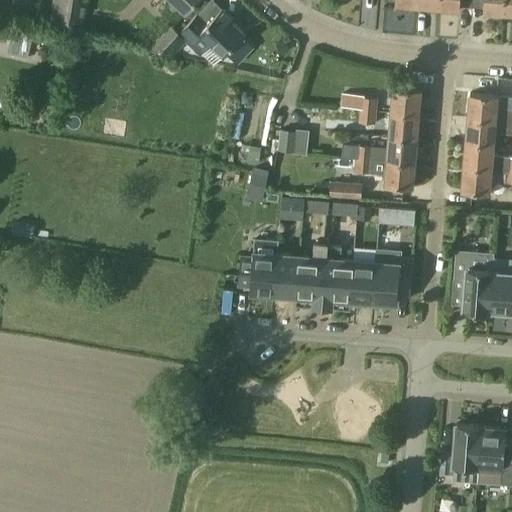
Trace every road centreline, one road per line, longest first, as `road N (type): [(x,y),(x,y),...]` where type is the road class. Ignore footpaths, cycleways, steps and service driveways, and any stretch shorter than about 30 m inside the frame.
road 1 (residential): [(423,347),(449,58)]
road 2 (residential): [(449,58),(354,44),(310,28),(271,0)]
road 3 (residential): [(423,347),(255,334)]
road 4 (residential): [(410,511),(420,385)]
